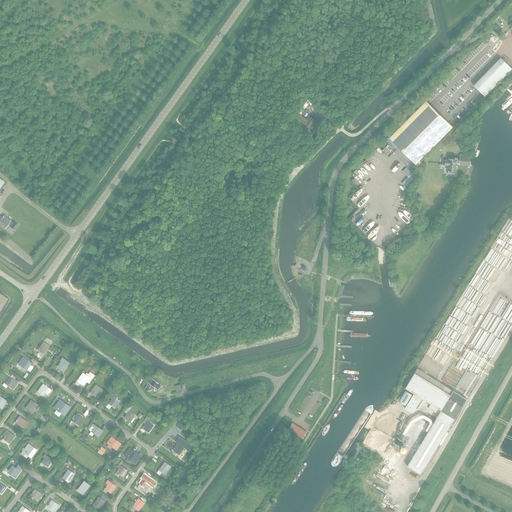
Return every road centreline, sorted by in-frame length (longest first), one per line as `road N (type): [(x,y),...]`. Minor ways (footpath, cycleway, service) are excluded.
road 1 (unclassified): [(319,337),(333,175),(500,0)]
road 2 (tertiary): [(33,295),(248,0)]
road 3 (residential): [(0,425),(43,373),(147,448),(114,511)]
road 4 (unclassified): [(213,511),(318,358),(319,337)]
road 5 (unclassified): [(432,511),(511,369)]
road 6 (unclassified): [(186,511),(280,384)]
road 7 (unclassified): [(280,384),(258,374),(162,401),(146,398),(137,385)]
